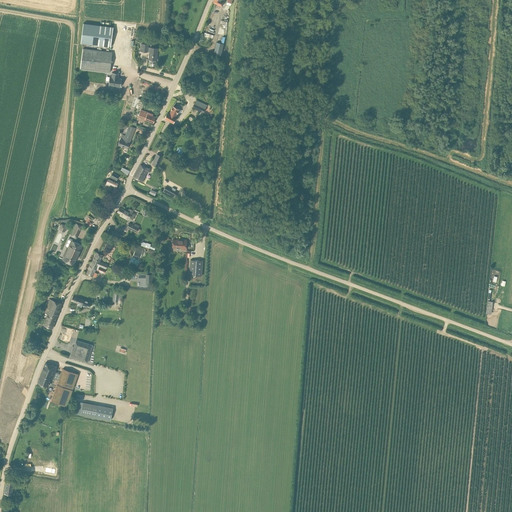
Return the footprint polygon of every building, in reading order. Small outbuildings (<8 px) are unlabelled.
[(83,23),(81,43),(111,47),(113,27),(83,23)] [(216,43),(215,52),(223,52),(223,44),(216,43)] [(150,52),(149,59),(156,60),(158,48),(151,47),(150,48),(148,47),(148,45),(141,44),(141,46),(140,51),(147,52),(147,51),(150,52)] [(80,68),(110,72),(112,52),(83,48),(80,68)] [(110,77),(109,85),(121,87),(122,79),(118,78),(119,73),(112,72),(112,77),(110,77)] [(192,108),(204,113),(206,108),(195,103),(192,108)] [(179,109),(175,107),(173,106),(173,107),(172,107),(171,110),(170,113),(168,112),(165,118),(174,123),(177,116),(176,116),(179,109)] [(145,119),(147,120),(154,123),(156,117),(153,116),(153,114),(141,110),(137,119),(144,122),(145,119)] [(121,138),(118,145),(122,147),(123,146),(127,148),(129,142),(130,140),(135,128),(130,126),(126,136),(123,135),(121,138)] [(156,153),(152,164),(158,167),(162,156),(156,153)] [(140,164),(133,177),(143,181),(147,171),(149,172),(150,169),(140,164)] [(109,179),(108,178),(106,183),(110,185),(111,184),(114,186),(114,187),(115,188),(111,195),(113,196),(112,198),(116,200),(120,193),(118,192),(119,190),(116,189),(117,187),(116,187),(118,183),(116,182),(119,176),(112,173),(109,179)] [(166,193),(175,198),(177,193),(168,189),(166,193)] [(120,216),(128,220),(133,211),(129,208),(127,211),(120,207),(117,212),(121,214),(120,216)] [(70,236),(76,238),(80,230),(82,226),(76,223),(70,236)] [(127,227),(137,232),(138,229),(140,225),(135,223),(134,225),(129,223),(127,227)] [(62,224),(59,229),(65,232),(67,226),(62,224)] [(183,239),(179,239),(179,240),(173,240),(172,247),(182,248),(182,250),(186,250),(186,243),(183,242),(183,239)] [(63,260),(69,263),(74,265),(82,245),(72,240),(67,251),(66,250),(63,256),(64,257),(63,260)] [(151,249),(155,250),(155,248),(150,246),(151,244),(147,242),(146,243),(142,242),(141,245),(149,249),(151,249)] [(140,258),(143,249),(136,247),(134,255),(140,258)] [(97,252),(89,268),(91,269),(92,266),(95,267),(95,266),(105,269),(107,265),(100,261),(103,255),(97,252)] [(189,275),(202,276),(203,261),(190,260),(189,275)] [(87,273),(92,276),(95,269),(104,273),(105,269),(95,266),(95,267),(92,266),(91,269),(89,268),(87,273)] [(73,296),(71,301),(77,303),(78,303),(77,305),(81,307),(82,307),(83,305),(90,307),(91,305),(92,302),(89,301),(78,298),(73,296)] [(44,325),(48,326),(52,328),(62,303),(58,301),(50,298),(45,313),(48,314),(44,325)] [(87,362),(93,345),(76,340),(74,347),(73,347),(70,357),(87,362)] [(57,384),(51,401),(67,407),(73,390),(71,389),(72,388),(73,389),(78,374),(63,368),(61,373),(60,375),(58,380),(57,383),(59,384),(59,385),(57,384)] [(83,402),(81,415),(96,417),(111,420),(113,407),(98,405),(83,402)] [(4,493),(9,494),(11,494),(13,482),(11,481),(7,480),(4,493)]
